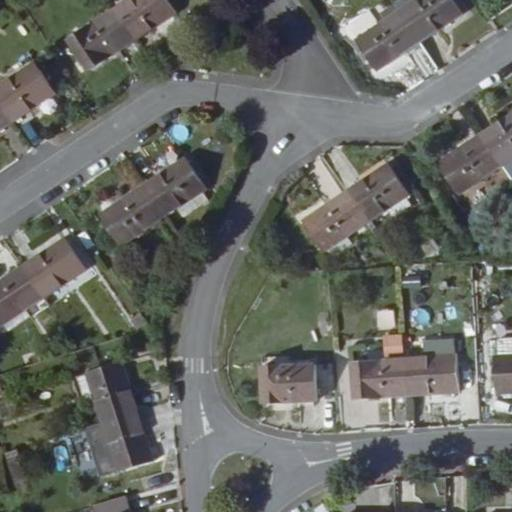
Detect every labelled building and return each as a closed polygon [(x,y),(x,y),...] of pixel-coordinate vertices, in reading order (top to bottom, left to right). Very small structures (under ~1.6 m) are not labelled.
[(163,0),(148,0),(136,8),(117,19),(137,50),(179,23),(163,0)] [(437,0),(406,21),(427,52),(469,24),(452,0),(437,0)] [(93,78),(137,50),(117,19),(73,47),(93,78)] [(383,80),(427,52),(406,21),(363,50),(383,80)] [(0,94),(0,101),(17,128),(59,101),(39,70),(0,94)] [(0,138),(17,128),(0,101),(0,138)] [(511,129),(491,144),(510,172),(511,171),(511,129)] [(510,172),(491,144),(448,172),(468,200),(510,172)] [(151,201),(171,231),(213,203),(192,174),(151,201)] [(354,203),(375,234),(417,205),(395,174),(354,203)] [(126,260),(171,231),(151,201),(107,231),(126,260)] [(333,262),(375,234),(354,203),(312,231),(333,262)] [(31,282),(50,312),(93,284),(72,254),(31,282)] [(0,328),(8,340),(50,312),(31,282),(0,301),(0,328)] [(403,336),(384,337),(384,356),(404,356),(403,336)] [(460,363),(409,366),(411,402),(463,399),(460,363)] [(359,370),(360,405),(411,402),(409,366),(359,370)] [(270,410),(322,408),(321,371),(268,374),(270,410)] [(125,373),(87,384),(103,433),(140,421),(125,373)] [(0,403),(0,424),(17,417),(10,399),(0,403)] [(156,469),(140,421),(103,433),(119,482),(156,469)]
